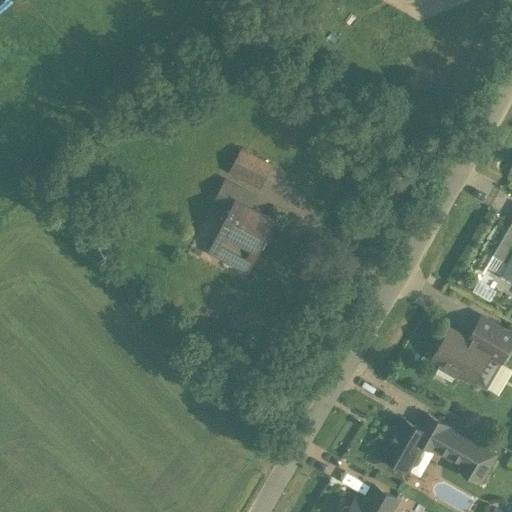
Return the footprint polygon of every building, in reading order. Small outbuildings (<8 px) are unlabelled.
[(228,170),(260,187),(273,163),(241,146),(228,170)] [(210,249),(247,269),(274,218),(242,201),(247,190),(226,179),(215,199),(232,207),(210,249)] [(506,262),(499,274),(511,281),(511,221),(493,254),(506,262)] [(441,362),(438,367),(454,376),(457,371),(474,381),(489,355),(501,362),(511,343),(511,332),(506,330),(500,340),(483,330),(475,343),(450,328),(432,357),(441,362)] [(376,462),(403,477),(423,443),(459,464),(457,468),(480,482),(497,454),(426,413),(418,427),(402,417),(376,462)] [(347,505),(343,507),(341,510),(341,511),(390,511),(398,498),(374,484),(363,503),(355,499),(351,506),(347,505)]
